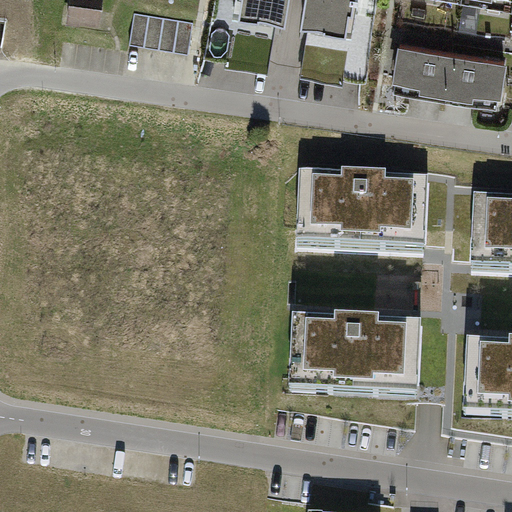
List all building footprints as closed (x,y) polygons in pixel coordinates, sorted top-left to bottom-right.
[(96,0),(66,0),(61,22),(90,29),(96,0)] [(286,0),(231,0),(228,15),(280,27),(286,0)] [(365,0),(310,0),(303,33),(355,44),(365,0)] [(507,0),(456,0),(506,9),(507,0)] [(189,22),(132,12),(127,40),(183,51),(189,22)] [(494,65),(390,45),(382,88),(486,108),(494,65)] [(428,185),(303,180),(300,245),(425,251),(428,185)] [(511,205),(478,204),(475,269),(511,271),(511,205)] [(422,328),(295,323),(292,390),(419,396),(422,328)] [(511,347),(469,346),(467,414),(511,415),(511,347)]
